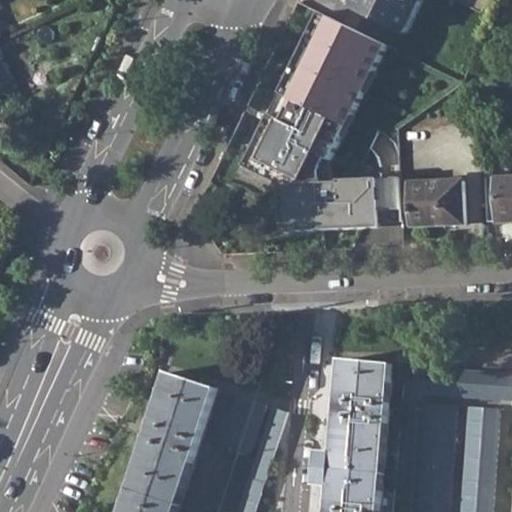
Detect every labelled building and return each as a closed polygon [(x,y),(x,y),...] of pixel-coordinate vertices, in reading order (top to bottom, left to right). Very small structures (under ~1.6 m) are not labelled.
[(353,0),(351,6),(406,34),(423,0),(353,0)] [(336,160),(391,48),(322,14),(244,173),(285,192),(286,232),(384,228),(382,177),(336,179),(336,160)] [(0,96),(8,93),(0,74),(0,96)] [(484,88),(484,107),(502,106),(502,88),(484,88)] [(511,105),(510,88),(502,88),(502,106),(511,105)] [(511,221),(511,176),(497,178),(499,222),(511,221)] [(413,185),(415,226),(468,224),(466,182),(413,185)] [(380,511),(394,364),(345,361),(339,414),(335,453),(320,451),(317,485),(333,487),(330,511),(380,511)] [(511,373),(419,367),(417,392),(511,399),(511,373)] [(171,374),(124,511),(177,511),(219,390),(171,374)] [(242,398),(226,445),(251,454),(266,406),(242,398)] [(427,402),(419,511),(449,511),(457,404),(427,402)] [(470,405),(462,511),(492,511),(501,407),(470,405)] [(274,409),(239,511),(256,511),(289,414),(274,409)]
